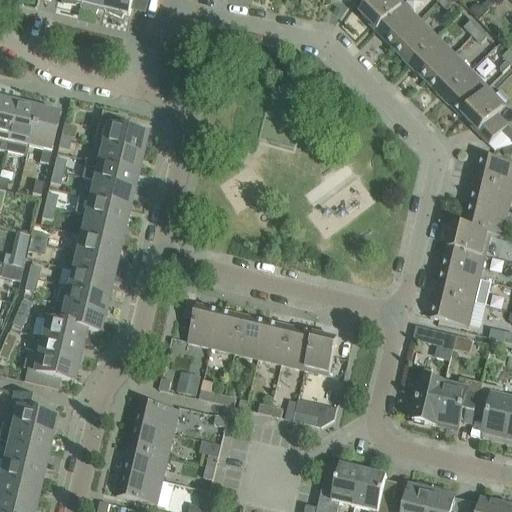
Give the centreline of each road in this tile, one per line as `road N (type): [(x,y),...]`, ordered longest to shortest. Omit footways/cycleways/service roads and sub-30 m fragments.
road 1 (residential): [(389,311),(423,191),(426,160),(417,133),(307,30),(162,9)]
road 2 (residential): [(83,511),(151,244)]
road 3 (residential): [(511,462),(367,427),(365,404),(389,311)]
road 4 (residential): [(389,311),(151,244)]
road 5 (residential): [(151,244),(178,116),(161,96),(139,90)]
road 6 (residential): [(0,47),(139,90)]
